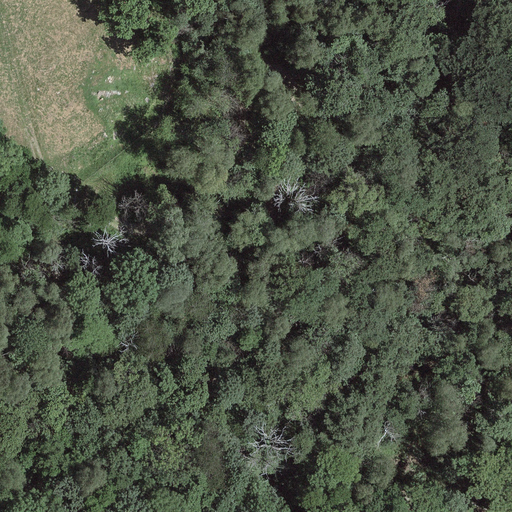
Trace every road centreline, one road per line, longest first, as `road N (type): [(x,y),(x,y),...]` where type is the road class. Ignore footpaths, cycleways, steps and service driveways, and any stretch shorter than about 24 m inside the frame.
road 1 (track): [(53,188),(146,230),(226,153),(258,76),(280,78),(296,108),(258,276),(215,375),(139,465),(126,511)]
road 2 (track): [(53,188),(0,36)]
